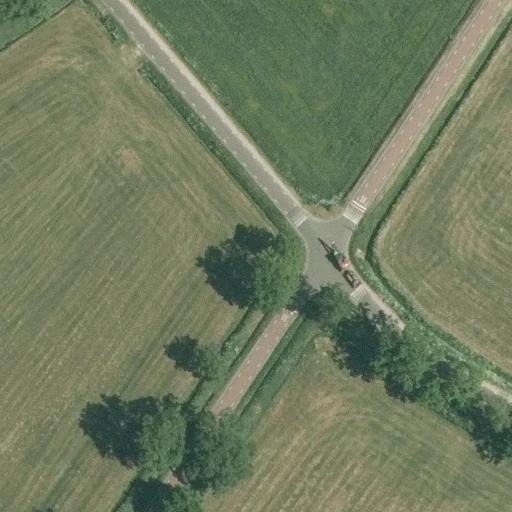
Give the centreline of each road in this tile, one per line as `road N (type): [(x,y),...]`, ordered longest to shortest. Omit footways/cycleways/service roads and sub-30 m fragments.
road 1 (unclassified): [(324,261),(102,0)]
road 2 (unclassified): [(324,261),(497,0)]
road 3 (unclassified): [(157,511),(324,261)]
road 4 (unclassified): [(511,412),(419,357),(324,261)]
